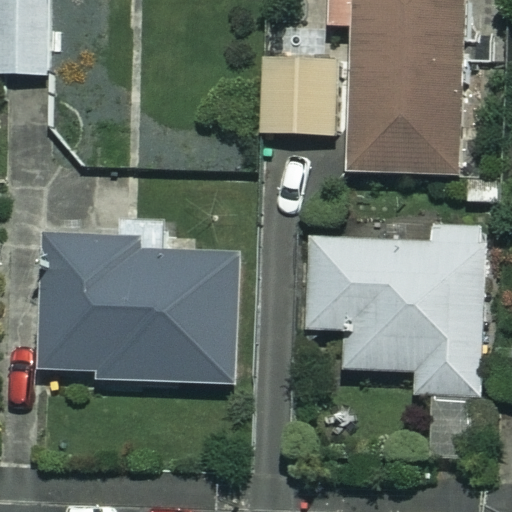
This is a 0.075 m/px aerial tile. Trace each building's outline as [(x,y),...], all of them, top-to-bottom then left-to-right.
[(4,0),(1,75),(51,77),(54,0),(4,0)] [(366,0),(360,178),(481,182),(487,0),(366,0)] [(352,61),(277,59),(275,137),(350,139),(352,61)] [(360,333),(360,373),(430,372),(430,403),(502,402),(500,232),(311,235),(312,334),(360,333)] [(58,251),(54,380),(247,385),(251,256),(58,251)]
